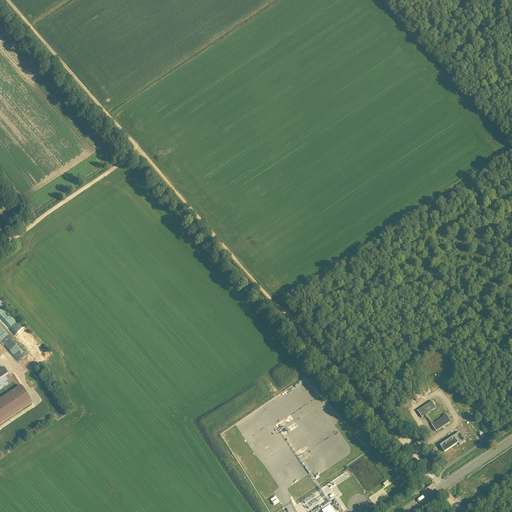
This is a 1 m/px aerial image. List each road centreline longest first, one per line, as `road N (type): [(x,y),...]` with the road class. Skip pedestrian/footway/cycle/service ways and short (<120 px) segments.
road 1 (track): [(30,227),(137,151)]
road 2 (tertiary): [(404,511),(511,440)]
